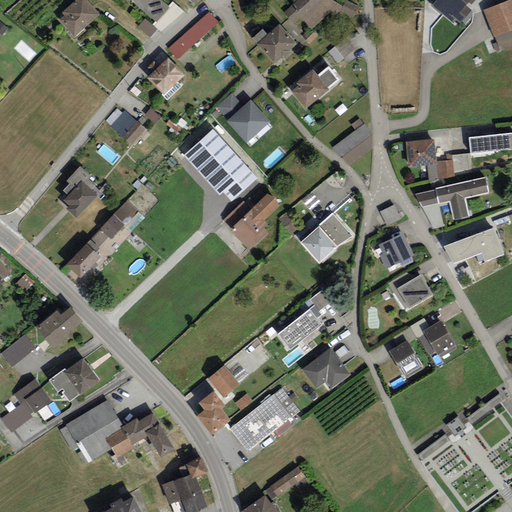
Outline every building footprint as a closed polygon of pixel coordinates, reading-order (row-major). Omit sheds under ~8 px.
[(105,18),(90,0),(81,0),(60,18),(78,40),(105,18)] [(189,0),(198,9),(208,0),(189,0)] [(301,0),(288,12),(312,37),(336,14),(359,22),(362,12),(338,5),(333,0),(301,0)] [(433,0),(431,3),(449,19),(465,0),(468,0),(471,2),(472,0),(433,0)] [(511,0),(507,0),(483,10),(500,52),(511,46),(511,0)] [(164,30),(183,12),(177,4),(157,23),(164,30)] [(213,11),(166,54),(179,66),(224,22),(213,11)] [(152,39),(160,30),(147,19),(140,28),(152,39)] [(285,26),(263,47),(282,68),(304,47),(285,26)] [(335,50),(345,60),(356,50),(347,39),(335,50)] [(146,77),(173,101),(193,79),(179,66),(166,54),(146,77)] [(320,74),(330,66),(326,61),(316,69),(320,74)] [(318,72),(294,92),(311,112),(346,83),(334,69),(322,78),(318,72)] [(270,120),(250,99),(244,105),(232,92),(215,108),(247,141),(270,120)] [(151,132),(127,110),(110,128),(135,150),(151,132)] [(336,143),(353,167),(375,151),(374,133),(366,121),(336,143)] [(248,167),(212,127),(182,154),(218,194),(248,167)] [(511,134),(474,139),(476,157),(511,153),(511,134)] [(440,141),(412,144),(414,169),(442,166),(440,141)] [(61,205),(81,221),(103,194),(83,178),(61,205)] [(496,196),(492,178),(420,195),(432,212),(453,207),(457,225),(478,220),(474,202),(496,196)] [(235,231),(261,256),(276,240),(263,228),(284,206),(270,194),(235,231)] [(128,201),(93,241),(108,257),(146,213),(128,201)] [(397,206),(385,212),(391,224),(403,218),(397,206)] [(300,240),(318,261),(337,245),(353,236),(332,212),(300,240)] [(290,214),(282,218),(292,237),(300,233),(290,214)] [(216,229),(158,285),(186,315),(231,273),(223,264),(237,251),(216,229)] [(498,232),(463,244),(469,260),(488,254),(490,259),(506,254),(498,232)] [(403,238),(380,248),(388,267),(411,257),(403,238)] [(66,265),(81,282),(108,257),(93,241),(66,265)] [(401,286),(424,273),(420,265),(397,279),(401,286)] [(0,269),(0,280),(10,273),(4,266),(0,269)] [(420,276),(395,291),(407,310),(432,295),(420,276)] [(321,290),(309,300),(318,311),(330,301),(321,290)] [(57,308),(34,326),(52,348),(75,328),(73,326),(82,318),(70,305),(61,313),(57,308)] [(277,333),(290,348),(321,323),(309,308),(277,333)] [(160,315),(141,331),(161,354),(179,338),(160,315)] [(447,322),(427,334),(444,361),(464,349),(447,322)] [(412,340),(408,331),(388,341),(392,349),(412,340)] [(25,334),(1,353),(12,366),(35,347),(25,334)] [(413,342),(395,352),(409,377),(427,367),(413,342)] [(330,347),(301,368),(316,387),(323,382),(328,389),(350,373),(330,347)] [(99,378),(82,356),(65,368),(64,366),(49,378),(58,390),(62,387),(63,389),(62,390),(69,400),(99,378)] [(224,364),(206,378),(221,396),(239,382),(224,364)] [(50,400),(35,379),(15,394),(22,403),(1,418),(11,431),(32,416),(30,414),(34,411),(35,411),(50,400)] [(231,428),(249,450),(300,410),(282,387),(231,428)] [(195,413),(209,432),(229,418),(220,406),(224,403),(213,388),(197,400),(202,407),(195,413)] [(252,400),(246,393),(235,402),(241,409),(252,400)] [(499,393),(468,417),(474,424),(505,400),(499,393)] [(127,429),(112,401),(63,429),(86,468),(117,450),(134,440),(127,429)] [(159,410),(127,429),(134,440),(117,450),(121,457),(154,438),(167,460),(183,451),(159,410)] [(452,432),(464,430),(462,420),(450,422),(452,432)] [(447,436),(420,455),(427,464),(454,445),(447,436)] [(121,468),(129,464),(125,455),(116,460),(121,468)] [(170,502),(202,488),(196,474),(206,470),(200,455),(186,461),(190,472),(162,484),(170,502)] [(297,465),(268,486),(276,496),(305,476),(297,465)] [(202,488),(170,502),(173,511),(192,511),(209,505),(202,488)] [(244,506),(246,511),(276,511),(265,493),(244,506)] [(112,505),(97,511),(96,511),(142,511),(133,494),(122,499),(121,497),(110,502),(112,505)]
